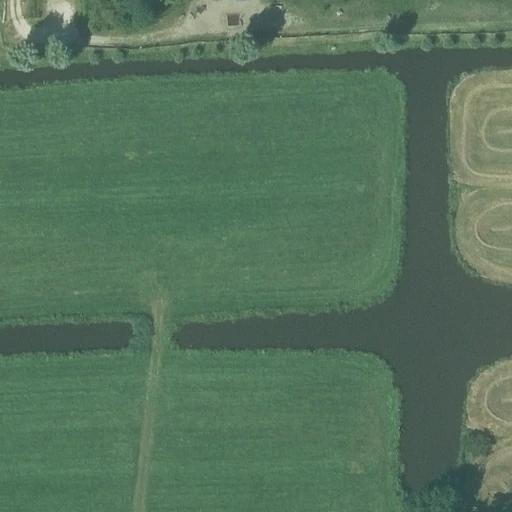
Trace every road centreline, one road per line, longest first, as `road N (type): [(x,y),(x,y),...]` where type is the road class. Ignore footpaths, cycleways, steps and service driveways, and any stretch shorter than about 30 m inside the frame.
road 1 (track): [(511,26),(33,43),(16,0)]
road 2 (track): [(139,511),(162,304)]
